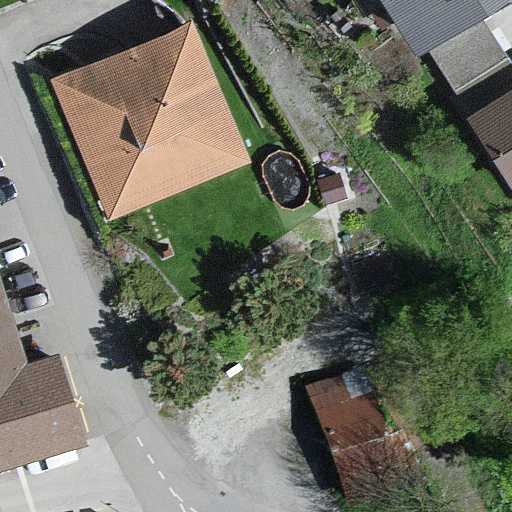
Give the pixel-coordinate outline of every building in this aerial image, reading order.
[(493,0),(383,0),(415,52),(493,0)] [(188,24),(55,81),(115,221),(249,163),(188,24)] [(511,81),(467,111),(511,176),(511,81)] [(0,265),(0,476),(100,448),(71,364),(37,364),(0,265)] [(339,371),(307,385),(355,496),(407,473),(375,398),(352,400),(339,371)]
